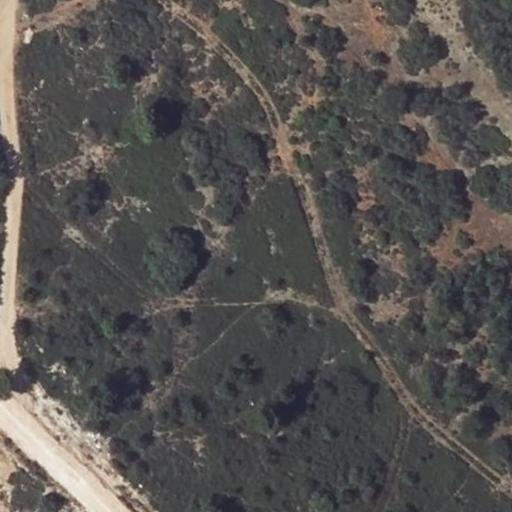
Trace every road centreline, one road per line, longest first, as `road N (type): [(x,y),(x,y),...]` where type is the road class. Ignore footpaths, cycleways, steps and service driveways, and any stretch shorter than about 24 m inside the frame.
road 1 (track): [(7,420),(14,191),(7,88),(15,0)]
road 2 (track): [(0,413),(103,511)]
